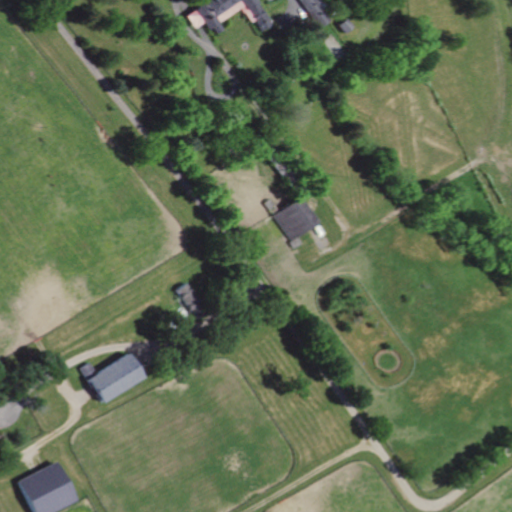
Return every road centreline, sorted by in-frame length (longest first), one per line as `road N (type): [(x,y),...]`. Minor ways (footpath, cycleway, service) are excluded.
road 1 (residential): [(511,446),(440,500),(421,507),(407,496),(323,375),(25,0)]
road 2 (residential): [(175,0),(182,24),(206,42),(261,130)]
